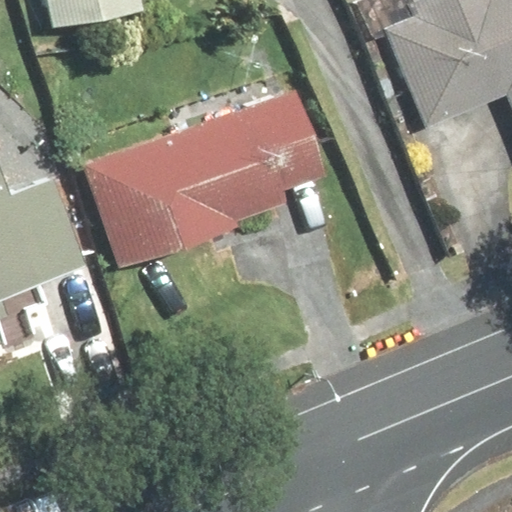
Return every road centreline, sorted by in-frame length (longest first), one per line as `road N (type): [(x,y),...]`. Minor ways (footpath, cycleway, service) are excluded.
road 1 (unknown): [(310,0),(477,390)]
road 2 (tertiary): [(312,460),(511,376)]
road 3 (tertiary): [(182,511),(312,460)]
